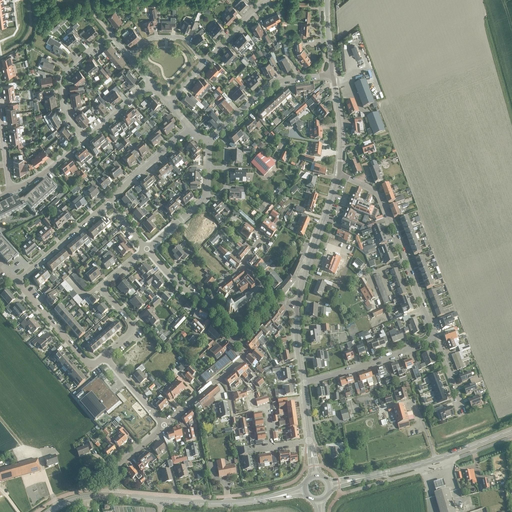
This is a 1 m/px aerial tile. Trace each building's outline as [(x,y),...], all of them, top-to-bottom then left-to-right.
[(241,12),(248,5),(246,4),(249,1),(247,0),(240,0),(238,2),(240,4),(236,7),(241,12)] [(222,19),(228,24),(233,20),(236,17),(235,15),(237,12),(231,6),(228,9),(230,11),(222,19)] [(310,21),(311,11),(303,10),(303,16),(305,16),(305,21),(310,21)] [(115,27),(122,21),(114,12),(108,18),(113,24),(112,24),(115,27)] [(280,20),(277,14),(273,16),(264,21),(268,28),(277,24),(276,22),(280,20)] [(175,27),(175,23),(175,17),(170,17),(170,23),(161,23),(161,31),(171,31),(171,27),(175,27)] [(131,19),(127,21),(129,25),(130,24),(132,27),(135,26),(131,19)] [(194,20),(191,19),(189,23),(184,21),(180,29),(188,33),(191,27),(194,28),(197,22),(194,20)] [(151,26),(154,25),(152,21),(142,24),(144,29),(145,28),(146,33),(153,31),(151,26)] [(212,34),(216,38),(221,33),(220,32),(224,28),(217,22),(209,31),(212,34)] [(256,37),(263,33),(258,24),(251,28),(256,37)] [(307,34),(309,35),(310,24),(301,24),(300,38),(306,38),(307,34)] [(92,37),(98,33),(92,27),(85,33),(83,30),(79,34),(85,40),(87,38),(89,41),(92,38),(92,37)] [(79,35),(74,30),(73,29),(67,34),(69,37),(74,43),(78,39),(76,37),(79,35)] [(198,46),(205,40),(201,35),(204,32),(201,29),(194,35),(196,37),(193,40),(198,46)] [(130,46),(139,38),(133,30),(124,38),(130,46)] [(243,34),(238,38),(245,45),(247,42),(252,46),(254,44),(249,36),(247,34),(245,36),(243,34)] [(58,56),(62,49),(57,46),(59,42),(49,36),(46,43),(51,45),(50,47),(52,48),(50,51),(58,56)] [(74,43),(69,37),(65,40),(63,39),(61,41),(66,46),(68,44),(70,46),(74,43)] [(245,45),(238,38),(234,43),(236,45),(234,47),(241,54),(245,50),(242,47),(245,45)] [(107,56),(114,49),(110,45),(103,51),(107,56)] [(227,64),(236,55),(229,48),(224,54),(221,58),(227,64)] [(107,56),(111,60),(118,54),(114,49),(107,56)] [(301,62),(304,66),(311,61),(303,50),(297,55),(302,61),(301,62)] [(111,60),(114,64),(121,58),(118,54),(111,60)] [(41,67),(52,71),(54,65),(47,62),(48,59),(42,57),(40,63),(42,64),(41,67)] [(285,57),(278,61),(283,71),(290,68),(285,57)] [(121,58),(114,64),(118,69),(125,63),(121,58)] [(3,67),(2,68),(5,78),(13,76),(10,66),(12,66),(11,61),(3,64),(3,67)] [(94,72),(98,68),(92,61),(84,67),(90,73),(93,70),(94,72)] [(266,77),(274,73),(269,63),(261,67),(266,77)] [(211,69),(206,74),(212,80),(213,80),(215,80),(216,79),(216,77),(215,76),(219,71),(221,73),(224,70),(218,64),(215,67),(213,65),(210,68),(211,69)] [(98,70),(106,79),(109,76),(102,67),(98,70)] [(126,80),(132,74),(128,69),(126,71),(124,68),(117,74),(120,79),(123,76),(126,80)] [(76,75),(71,79),(76,85),(80,81),(82,83),(86,80),(85,78),(79,71),(76,74),(76,75)] [(261,78),(256,73),(253,75),(254,77),(247,83),(252,89),(256,86),(255,86),(259,82),(258,80),(261,78)] [(132,74),(126,80),(129,83),(127,85),(130,88),(135,84),(133,82),(136,79),(132,74)] [(42,87),(52,85),(51,77),(40,78),(42,87)] [(192,89),(198,94),(205,86),(208,88),(210,85),(204,80),(202,83),(199,80),(196,83),(196,84),(192,89)] [(363,108),(374,103),(365,80),(354,84),(363,108)] [(3,87),(4,93),(14,92),(14,88),(18,88),(17,81),(9,82),(9,86),(3,87)] [(302,86),(303,92),(308,92),(308,93),(311,93),(311,92),(314,90),(313,85),(310,86),(309,85),(302,86)] [(113,92),(111,94),(117,100),(121,97),(117,93),(120,91),(115,86),(111,89),(113,92)] [(303,92),(302,86),(295,87),(296,95),(299,95),(299,93),(303,92)] [(239,88),(231,95),(237,102),(242,97),(243,98),(246,95),(239,88)] [(71,99),(80,98),(80,95),(82,95),(82,92),(84,92),(84,89),(78,90),(77,90),(77,93),(70,94),(71,99)] [(280,94),(285,100),(290,95),(285,90),(280,94)] [(316,97),(322,92),(320,90),(312,96),(313,97),(312,98),(311,97),(312,97),(311,95),(309,97),(310,99),(306,102),(309,105),(313,102),(316,106),(320,103),(315,97),(316,96),(316,97)] [(11,102),(20,101),(19,95),(14,95),(14,92),(4,93),(4,100),(11,99),(11,102)] [(117,100),(111,94),(109,96),(107,93),(103,96),(107,102),(109,100),(113,104),(117,100)] [(46,107),(55,106),(54,98),(55,98),(54,94),(44,96),(45,102),(46,102),(46,107)] [(195,94),(193,96),(202,104),(203,103),(196,96),(195,94)] [(275,98),(280,104),(285,100),(280,94),(275,98)] [(104,101),(99,95),(96,97),(100,102),(95,106),(101,113),(106,109),(101,103),(104,101)] [(202,104),(193,96),(190,98),(186,95),(184,97),(181,100),(191,109),(191,108),(193,106),(192,105),(195,102),(196,103),(202,108),(204,106),(202,104)] [(147,105),(150,108),(157,102),(153,98),(148,103),(146,100),(140,105),(143,108),(147,105)] [(271,102),(276,108),(280,104),(275,98),(271,102)] [(224,99),(218,104),(226,113),(232,108),(224,99)] [(350,115),(358,112),(354,100),(346,104),(349,111),(348,111),(350,115)] [(157,102),(150,108),(151,110),(150,111),(152,112),(149,115),(151,118),(157,113),(155,111),(160,106),(157,102)] [(266,107),(271,112),(276,108),(271,102),(266,107)] [(6,115),(16,114),(16,111),(18,110),(17,103),(8,104),(9,108),(8,108),(7,108),(6,108),(5,109),(5,113),(6,113),(6,115)] [(299,108),(294,112),(297,116),(303,110),(307,114),(310,112),(304,105),(299,109),(299,108)] [(322,106),(317,111),(323,119),(325,117),(326,116),(329,114),(327,112),(322,106)] [(261,111),(266,116),(271,112),(266,107),(261,111)] [(75,117),(79,121),(86,115),(89,113),(91,111),(89,108),(84,113),(82,111),(75,117)] [(128,113),(133,119),(135,117),(136,119),(140,115),(136,110),(134,112),(132,109),(128,113)] [(266,116),(261,111),(257,115),(262,121),(266,116)] [(48,123),(58,117),(55,112),(51,115),(49,112),(43,116),(48,123)] [(216,116),(212,112),(209,114),(212,117),(207,121),(213,128),(218,123),(213,118),(216,116)] [(133,123),(131,121),(133,119),(128,113),(124,116),(125,118),(122,120),(128,127),(133,123)] [(374,136),(385,132),(378,113),(367,117),(374,136)] [(16,114),(6,115),(7,117),(6,117),(7,121),(7,122),(9,122),(9,121),(11,121),(12,124),(20,123),(19,116),(16,117),(16,114)] [(86,115),(79,121),(82,125),(88,120),(90,122),(96,118),(94,115),(92,117),(90,115),(87,117),(86,115)] [(171,125),(174,122),(169,116),(165,119),(168,122),(160,129),(166,136),(170,132),(169,131),(174,127),(171,125)] [(291,126),(298,121),(295,116),(287,121),(291,126)] [(48,123),(50,127),(52,130),(58,127),(56,124),(61,121),(58,117),(48,123)] [(352,131),(351,131),(351,134),(352,134),(353,135),(355,135),(356,135),(357,135),(357,136),(360,136),(359,135),(360,135),(359,130),(363,129),(362,123),(361,123),(361,119),(355,120),(355,124),(356,126),(352,127),(352,131)] [(258,129),(261,127),(256,121),(253,123),(251,120),(243,127),(249,133),(256,127),(258,129)] [(319,122),(310,123),(310,139),(314,139),(321,139),(321,133),(322,133),(322,129),(319,129),(319,122)] [(112,126),(118,134),(122,131),(123,132),(126,130),(122,126),(120,128),(116,123),(112,126)] [(24,131),(23,125),(12,126),(12,130),(8,130),(9,137),(20,135),(20,131),(24,131)] [(61,136),(69,130),(65,126),(59,130),(57,128),(52,133),(54,135),(58,132),(61,136)] [(118,134),(112,126),(107,130),(111,135),(109,136),(114,143),(117,141),(114,137),(118,134)] [(153,146),(161,140),(158,136),(160,134),(155,128),(152,130),(154,131),(152,132),(154,135),(148,140),(153,146)] [(69,130),(61,136),(63,138),(62,139),(62,140),(63,142),(61,143),(63,146),(68,141),(66,139),(72,134),(69,130)] [(233,134),(238,141),(241,138),(243,141),(245,140),(246,141),(249,139),(244,133),(241,135),(237,130),(233,134)] [(238,141),(233,134),(228,138),(232,142),(229,145),(231,148),(234,148),(236,147),(234,145),(238,141)] [(20,135),(9,137),(10,143),(14,143),(14,146),(25,144),(25,139),(21,139),(20,135)] [(100,136),(95,140),(100,147),(103,144),(106,147),(110,144),(106,139),(104,141),(100,136)] [(97,150),(100,147),(95,140),(90,145),(88,148),(95,157),(100,153),(97,150)] [(189,153),(196,147),(192,143),(190,141),(183,147),(185,150),(186,149),(189,153)] [(373,153),(376,152),(374,146),(372,146),(371,144),(371,145),(370,141),(363,144),(365,147),(362,148),(364,155),(368,154),(368,155),(373,153),(373,154),(374,153),(373,153)] [(134,147),(130,150),(137,158),(140,155),(142,157),(148,151),(141,144),(135,149),(134,147)] [(310,155),(314,156),(319,157),(321,145),(316,144),(314,151),(311,150),(310,155)] [(196,147),(189,153),(193,157),(192,158),(194,160),(199,155),(197,153),(199,151),(196,147)] [(36,167),(45,160),(44,160),(49,157),(43,150),(36,155),(37,156),(31,160),(36,167)] [(83,150),(79,153),(84,160),(87,158),(89,161),(93,157),(88,152),(86,154),(83,150)] [(137,158),(130,150),(127,153),(128,155),(123,160),(123,161),(122,162),(125,165),(126,164),(129,167),(135,162),(134,161),(137,158)] [(241,156),(242,152),(230,151),(230,156),(232,156),(232,163),(241,164),(241,159),(239,159),(239,156),(241,156)] [(258,167),(256,169),(263,176),(272,168),(275,165),(267,158),(261,153),(260,154),(258,152),(255,154),(258,157),(252,162),(258,167)] [(84,160),(79,153),(75,157),(78,161),(76,163),(80,168),(84,165),(82,162),(84,160)] [(172,157),(178,164),(181,161),(184,165),(186,162),(182,157),(180,159),(176,154),(172,157)] [(172,157),(168,160),(170,163),(168,164),(175,172),(177,170),(175,167),(178,164),(172,157)] [(14,176),(18,175),(18,174),(25,173),(24,172),(27,172),(26,164),(23,164),(23,160),(13,161),(14,166),(15,172),(14,172),(14,176)] [(370,169),(375,184),(383,180),(378,166),(376,160),(370,162),(372,168),(370,169)] [(355,174),(362,171),(359,164),(357,165),(355,161),(350,163),(355,174)] [(60,169),(62,172),(62,173),(62,174),(63,175),(64,175),(65,175),(70,171),(72,174),(76,171),(69,162),(60,169)] [(118,177),(122,174),(119,170),(121,168),(116,162),(112,165),(116,169),(109,174),(114,179),(117,177),(118,177)] [(163,164),(159,167),(165,174),(169,171),(170,172),(172,170),(175,172),(168,164),(166,167),(163,164)] [(317,173),(325,175),(326,168),(320,167),(320,166),(315,164),(313,172),(317,173)] [(158,179),(163,184),(165,182),(161,177),(165,174),(159,167),(155,171),(157,174),(155,176),(158,179)] [(190,175),(190,180),(199,180),(199,175),(196,175),(196,170),(189,170),(189,175),(190,175)] [(245,183),(245,171),(234,170),(234,174),(230,174),(229,182),(245,183)] [(86,177),(82,171),(79,174),(81,176),(78,178),(81,181),(86,177)] [(95,180),(103,190),(110,184),(107,180),(109,178),(104,173),(101,175),(104,178),(102,181),(100,178),(98,178),(95,180)] [(314,189),(316,178),(309,176),(309,174),(306,174),(301,179),(308,181),(306,187),(314,189)] [(150,176),(145,180),(150,186),(153,184),(155,187),(157,185),(159,187),(163,184),(158,179),(155,182),(150,176)] [(0,256),(2,259),(5,262),(7,264),(12,259),(16,255),(6,244),(1,239),(0,236),(0,218),(25,205),(28,204),(32,209),(54,189),(46,179),(44,182),(40,184),(38,187),(35,189),(32,192),(29,194),(27,197),(24,200),(23,199),(20,201),(19,201),(17,196),(6,201),(4,202),(0,204),(0,256)] [(148,189),(150,186),(145,180),(140,185),(145,190),(142,192),(148,199),(151,197),(147,193),(149,191),(148,189)] [(199,180),(190,180),(190,189),(191,190),(196,190),(196,185),(199,185),(199,180)] [(87,194),(92,200),(99,194),(95,190),(98,188),(92,181),(89,184),(93,188),(87,194)] [(384,192),(391,189),(389,183),(382,186),(384,192)] [(187,192),(183,195),(188,202),(193,198),(190,195),(192,193),(188,188),(186,191),(187,192)] [(229,191),(229,199),(238,199),(241,200),(241,193),(243,193),(243,188),(235,188),(235,191),(229,191)] [(357,188),(353,196),(358,198),(362,190),(357,188)] [(386,197),(393,195),(391,189),(384,192),(386,197)] [(178,194),(174,198),(178,203),(181,201),(184,206),(188,202),(183,195),(181,197),(178,194)] [(308,202),(315,204),(317,196),(311,194),(310,198),(309,198),(308,202)] [(133,209),(139,204),(136,200),(133,202),(128,195),(122,200),(125,204),(129,208),(131,207),(133,209)] [(359,198),(359,199),(358,198),(353,196),(351,202),(348,201),(345,207),(371,217),(371,216),(375,218),(377,212),(373,210),(374,209),(367,206),(371,196),(367,195),(364,201),(359,198)] [(403,196),(394,199),(393,195),(386,197),(388,203),(395,201),(396,203),(405,200),(403,196)] [(168,204),(169,205),(174,211),(178,208),(176,205),(178,203),(174,198),(172,196),(169,198),(171,200),(168,204)] [(84,207),(87,204),(81,197),(72,204),(77,210),(83,205),(84,207)] [(58,199),(41,214),(43,216),(60,201),(58,199)] [(214,205),(220,212),(224,209),(227,213),(230,211),(225,205),(223,207),(218,202),(214,205)] [(315,204),(308,202),(306,207),(307,207),(306,211),(312,213),(315,204)] [(390,207),(392,212),(398,210),(396,204),(390,207)] [(168,212),(170,215),(174,211),(169,205),(165,209),(163,207),(161,209),(165,214),(168,212)] [(210,209),(213,212),(210,214),(218,224),(222,221),(217,215),(220,212),(214,205),(210,209)] [(64,206),(60,209),(58,211),(62,215),(53,223),(58,229),(70,219),(67,216),(69,213),(66,209),(64,206)] [(273,208),(271,206),(268,209),(268,210),(264,214),(266,216),(273,208)] [(139,221),(145,216),(139,209),(133,214),(139,221)] [(348,209),(344,219),(356,224),(357,221),(353,220),(356,213),(348,209)] [(400,216),(400,213),(401,212),(400,209),(398,210),(392,212),(394,218),(400,216)] [(237,213),(253,227),(255,225),(239,210),(237,213)] [(205,211),(199,216),(206,224),(212,219),(205,211)] [(143,226),(150,233),(156,228),(150,222),(154,218),(151,215),(144,221),(146,223),(143,226)] [(199,216),(194,221),(200,229),(206,224),(199,216)] [(400,219),(403,226),(410,223),(408,216),(400,219)] [(100,222),(106,229),(110,225),(112,223),(109,220),(107,222),(104,218),(100,222)] [(299,226),(306,229),(309,220),(304,218),(302,222),(301,221),(299,226)] [(48,228),(51,225),(45,219),(43,222),(48,228)] [(342,222),(341,224),(343,225),(349,227),(350,225),(355,226),(356,224),(344,219),(343,220),(342,220),(342,222)] [(194,221),(188,226),(195,234),(200,229),(194,221)] [(96,226),(101,232),(106,229),(100,222),(96,226)] [(270,227),(272,224),(269,222),(268,224),(264,222),(259,230),(265,234),(264,235),(270,227)] [(248,240),(253,234),(251,233),(254,230),(246,223),(243,226),(245,228),(240,233),(248,240)] [(405,231),(413,228),(410,223),(403,226),(405,231)] [(374,230),(373,230),(376,237),(384,234),(381,227),(380,227),(380,225),(377,226),(373,228),(374,230)] [(101,232),(96,226),(92,229),(97,236),(101,232)] [(188,226),(184,230),(191,237),(195,234),(188,226)] [(303,237),(306,229),(299,226),(297,230),(298,231),(297,234),(303,237)] [(270,227),(264,235),(270,239),(276,231),(270,227)] [(43,242),(52,234),(46,228),(38,236),(43,242)] [(405,231),(407,237),(415,234),(413,228),(405,231)] [(97,236),(92,229),(88,233),(93,239),(97,236)] [(184,230),(180,233),(187,241),(191,237),(184,230)] [(337,236),(339,237),(338,240),(346,244),(349,235),(346,234),(339,231),(337,236)] [(78,238),(84,244),(88,241),(83,234),(78,238)] [(212,245),(219,238),(216,234),(209,241),(212,245)] [(376,238),(379,245),(387,242),(384,234),(376,237),(376,238)] [(415,234),(407,237),(409,243),(417,240),(415,234)] [(125,246),(127,244),(121,236),(118,238),(123,244),(116,249),(123,257),(129,251),(125,246)] [(29,243),(21,250),(27,256),(36,248),(34,246),(36,244),(31,238),(28,241),(29,243)] [(84,244),(78,238),(74,241),(80,248),(84,244)] [(409,243),(412,249),(419,246),(417,240),(409,243)] [(80,248),(74,241),(70,245),(76,251),(80,248)] [(240,248),(246,253),(249,250),(243,245),(242,246),(238,243),(236,245),(238,246),(237,246),(240,248)] [(216,248),(221,253),(224,249),(219,244),(216,248)] [(76,251),(70,245),(66,248),(72,255),(76,251)] [(366,252),(375,249),(376,248),(375,245),(365,248),(363,249),(365,253),(366,252)] [(383,256),(391,253),(389,246),(380,249),(383,256)] [(419,246),(412,249),(414,255),(422,252),(419,246)] [(184,259),(190,254),(187,252),(184,254),(178,247),(172,252),(176,257),(175,258),(177,260),(182,257),(184,259)] [(246,253),(240,248),(235,255),(241,260),(246,253)] [(228,253),(224,249),(221,253),(224,256),(223,258),(237,269),(241,264),(230,255),(230,254),(229,253),(229,254),(228,253)] [(59,255),(64,261),(69,258),(63,251),(59,255)] [(102,258),(104,260),(101,263),(106,270),(114,263),(112,260),(114,258),(109,252),(102,258)] [(391,253),(383,256),(386,264),(394,261),(391,253)] [(55,258),(60,265),(64,261),(59,255),(55,258)] [(252,256),(246,263),(256,271),(261,265),(261,264),(261,263),(262,261),(259,259),(257,258),(257,259),(252,256)] [(261,265),(256,271),(260,275),(261,275),(263,277),(266,273),(265,271),(266,270),(267,271),(269,268),(268,267),(267,268),(263,264),(264,262),(265,263),(266,261),(267,262),(270,258),(267,256),(263,261),(262,261),(261,263),(261,264),(261,265)] [(295,281),(295,280),(296,279),(298,274),(302,265),(301,264),(304,259),(299,256),(289,276),(279,288),(275,292),(282,298),(287,293),(291,287),(293,285),(293,284),(295,281)] [(333,256),(332,259),(328,258),(327,262),(328,263),(325,270),(335,274),(341,259),(333,256)] [(418,266),(424,263),(425,263),(423,257),(416,260),(418,266)] [(60,265),(55,258),(51,262),(56,268),(60,265)] [(363,265),(358,260),(355,263),(360,268),(363,265)] [(56,268),(51,262),(47,265),(52,272),(56,268)] [(91,282),(94,280),(100,275),(97,272),(100,270),(94,263),(92,266),(94,268),(86,275),(91,282)] [(420,271),(428,269),(425,263),(424,263),(418,266),(420,271)] [(145,281),(145,280),(151,275),(149,273),(152,270),(150,268),(149,269),(145,264),(139,270),(143,275),(141,277),(145,281)] [(390,271),(393,277),(400,275),(397,268),(390,271)] [(422,277),(424,277),(430,274),(428,269),(420,271),(422,277)] [(225,285),(224,285),(229,290),(235,286),(236,287),(241,294),(248,289),(250,291),(257,286),(252,280),(250,278),(247,274),(243,270),(239,273),(236,275),(234,277),(230,280),(225,285)] [(44,271),(38,276),(44,283),(48,279),(52,283),(56,281),(51,275),(49,277),(44,271)] [(274,290),(282,283),(273,273),(265,280),(274,290)] [(424,283),(432,280),(430,274),(424,277),(422,277),(424,283)] [(214,281),(213,280),(206,275),(205,277),(207,279),(204,283),(209,288),(214,281)] [(400,275),(393,277),(395,284),(402,281),(400,275)] [(38,276),(33,280),(39,287),(44,283),(38,276)] [(151,277),(147,280),(145,282),(148,285),(152,282),(158,289),(164,284),(157,276),(153,279),(151,277)] [(371,300),(375,298),(364,279),(359,281),(371,300)] [(325,280),(323,283),(319,281),(314,294),(321,297),(326,285),(331,287),(333,283),(325,280)] [(432,280),(424,283),(427,289),(434,286),(432,280)] [(125,295),(132,290),(125,281),(117,288),(120,291),(121,290),(125,295)] [(395,284),(397,290),(404,287),(402,281),(395,284)] [(220,289),(216,294),(224,300),(227,294),(230,291),(229,290),(224,285),(221,287),(220,289)] [(238,311),(237,311),(240,309),(241,309),(240,308),(243,307),(244,307),(244,306),(246,305),(247,305),(247,304),(251,301),(252,301),(261,295),(262,294),(261,294),(260,292),(262,291),(261,289),(259,290),(258,288),(258,287),(257,288),(250,293),(249,291),(242,295),(243,296),(242,297),(242,296),(241,297),(241,296),(240,296),(241,297),(238,299),(238,298),(237,298),(238,299),(235,301),(235,300),(234,300),(235,301),(233,303),(232,302),(232,303),(229,305),(229,304),(228,304),(229,305),(228,305),(229,306),(228,307),(229,308),(227,309),(226,309),(225,309),(226,310),(225,310),(225,311),(226,310),(228,313),(227,313),(228,314),(229,314),(230,314),(229,313),(230,312),(231,313),(232,313),(232,312),(233,312),(234,313),(235,313),(236,315),(239,313),(238,311)] [(404,287),(397,290),(400,296),(407,294),(404,287)] [(428,292),(431,299),(438,296),(435,290),(428,292)] [(6,307),(8,309),(13,305),(11,303),(15,300),(7,291),(1,296),(8,305),(6,307)] [(46,302),(51,307),(57,302),(52,298),(56,294),(54,291),(47,297),(49,299),(46,302)] [(138,310),(144,305),(137,297),(140,295),(137,292),(132,297),(134,300),(130,303),(133,306),(134,305),(138,310)] [(161,298),(166,303),(170,298),(165,293),(161,298)] [(92,306),(99,301),(94,296),(89,300),(87,298),(83,302),(80,304),(82,306),(86,303),(88,306),(90,304),(92,306)] [(433,305),(440,302),(438,296),(431,299),(433,305)] [(401,305),(402,308),(411,304),(408,297),(402,300),(404,304),(401,305)] [(153,307),(160,302),(158,299),(151,305),(153,307)] [(433,305),(435,311),(442,308),(440,302),(433,305)] [(13,305),(8,309),(7,311),(10,314),(13,311),(19,317),(25,312),(19,304),(15,307),(13,305)] [(411,304),(402,308),(404,314),(413,311),(411,304)] [(95,312),(96,311),(97,310),(100,313),(97,316),(101,320),(105,316),(104,314),(107,311),(103,305),(101,307),(99,305),(93,310),(95,312)] [(279,305),(274,312),(281,318),(283,319),(284,318),(282,316),(286,311),(279,305)] [(317,318),(318,305),(310,305),(309,317),(317,318)] [(58,316),(64,310),(60,306),(54,311),(58,316)] [(374,317),(386,312),(384,307),(372,313),(374,317)] [(321,316),(328,317),(328,314),(330,314),(331,309),(322,308),(321,316)] [(442,308),(435,311),(438,317),(445,315),(442,308)] [(152,326),(158,321),(151,314),(153,312),(151,309),(142,317),(146,321),(147,320),(152,326)] [(206,320),(208,314),(200,311),(196,309),(192,318),(202,321),(203,319),(206,320)] [(58,316),(62,320),(68,315),(64,310),(58,316)] [(281,318),(274,312),(268,320),(277,328),(280,331),(282,329),(276,323),(281,318)] [(448,326),(454,323),(452,318),(458,316),(457,312),(444,317),(445,320),(439,322),(442,330),(449,328),(448,326)] [(62,320),(66,325),(72,320),(68,315),(62,320)] [(172,327),(175,330),(185,319),(182,316),(172,327)] [(26,320),(21,325),(24,329),(26,327),(33,334),(39,329),(36,326),(37,325),(32,320),(28,323),(26,320)] [(66,325),(70,330),(76,324),(72,320),(66,325)] [(204,330),(204,329),(195,320),(191,324),(200,334),(204,330)] [(277,328),(268,320),(262,326),(269,333),(269,332),(271,331),(268,328),(270,326),(275,330),(277,328)] [(410,322),(411,326),(409,327),(411,332),(413,332),(414,335),(421,332),(417,320),(410,322)] [(210,324),(207,321),(201,326),(205,329),(210,324)] [(111,327),(116,333),(121,329),(116,323),(111,327)] [(70,330),(74,334),(80,329),(76,324),(70,330)] [(208,331),(214,337),(217,340),(222,335),(212,326),(208,331)] [(271,334),(269,332),(269,333),(262,326),(258,331),(263,336),(265,338),(267,335),(269,336),(271,334)] [(112,337),(116,333),(111,327),(106,331),(112,337)] [(319,335),(321,335),(320,327),(313,328),(313,332),(310,332),(312,344),(320,343),(319,335)] [(447,342),(456,339),(459,338),(458,336),(457,336),(455,331),(458,330),(456,327),(445,331),(446,334),(444,335),(447,342)] [(85,334),(80,329),(74,334),(79,339),(85,334)] [(393,342),(404,338),(401,332),(397,334),(395,330),(389,333),(393,342)] [(102,335),(107,341),(112,337),(106,331),(102,335)] [(258,331),(252,338),(260,345),(261,346),(263,344),(259,340),(263,336),(258,331)] [(377,341),(379,348),(386,345),(383,339),(386,338),(383,331),(380,332),(382,336),(380,337),(381,340),(377,341)] [(147,332),(141,337),(148,345),(154,340),(147,332)] [(42,350),(51,342),(46,335),(39,341),(37,339),(31,343),(35,347),(38,344),(42,350)] [(102,345),(107,341),(102,335),(97,339),(102,345)] [(379,348),(377,341),(373,343),(370,335),(365,337),(368,345),(371,344),(373,350),(379,348)] [(141,337),(138,341),(144,348),(148,345),(141,337)] [(192,346),(198,341),(194,337),(188,342),(192,346)] [(252,338),(245,345),(253,352),(260,345),(252,338)] [(92,343),(98,349),(102,345),(97,339),(92,343)] [(456,339),(447,342),(450,350),(458,347),(459,350),(465,347),(464,345),(459,346),(456,339)] [(138,341),(134,344),(141,351),(144,348),(138,341)] [(226,354),(226,355),(233,349),(227,342),(220,348),(214,342),(211,345),(214,348),(209,352),(216,360),(224,353),(225,352),(227,353),(226,354)] [(351,350),(354,349),(351,342),(346,344),(348,349),(347,349),(348,353),(345,354),(347,361),(354,358),(351,350)] [(359,355),(366,353),(362,342),(359,343),(360,347),(356,348),(359,355)] [(93,353),(98,349),(92,343),(88,347),(93,353)] [(134,344),(131,347),(137,355),(141,351),(134,344)] [(459,350),(460,352),(452,355),(455,363),(462,360),(461,358),(463,357),(462,352),(471,349),(470,346),(465,347),(459,350)] [(131,347),(125,352),(132,359),(137,355),(131,347)] [(233,349),(226,355),(225,356),(200,376),(206,384),(232,363),(239,357),(237,354),(233,349)] [(251,356),(256,361),(259,363),(263,358),(255,351),(251,356)] [(57,360),(59,362),(65,357),(60,352),(58,354),(56,352),(50,358),(54,363),(57,360)] [(125,352),(119,357),(126,365),(132,359),(125,352)] [(284,362),(289,361),(288,352),(282,353),(283,355),(279,356),(282,362),(284,361),(284,362)] [(323,360),(324,360),(323,352),(318,353),(319,361),(313,362),(314,370),(321,369),(321,366),(324,366),(323,360)] [(431,352),(424,355),(422,356),(425,363),(420,365),(421,369),(435,363),(431,352)] [(250,355),(246,360),(249,363),(252,366),(256,361),(251,356),(250,355)] [(59,362),(63,367),(69,362),(65,357),(59,362)] [(467,358),(463,360),(462,360),(455,363),(458,370),(466,367),(465,364),(464,364),(463,362),(470,360),(469,357),(467,358)] [(411,367),(413,371),(416,380),(421,379),(416,364),(413,365),(411,360),(404,363),(406,369),(411,367)] [(69,362),(63,367),(67,372),(73,366),(69,362)] [(243,364),(238,368),(250,381),(253,378),(250,375),(249,376),(246,372),(248,370),(243,364)] [(399,376),(405,374),(403,368),(400,369),(397,364),(391,366),(393,373),(398,371),(398,373),(399,376)] [(67,372),(71,376),(77,371),(73,366),(67,372)] [(144,369),(141,366),(135,371),(137,373),(133,376),(140,384),(146,379),(140,373),(144,369)] [(186,371),(192,377),(195,373),(190,367),(186,371)] [(241,375),(245,379),(248,383),(250,381),(238,368),(234,372),(239,377),(241,375)] [(379,378),(386,375),(384,368),(377,370),(379,378)] [(280,371),(278,372),(279,375),(282,375),(283,381),(290,380),(289,370),(282,371),(280,371)] [(71,376),(75,381),(81,376),(77,371),(71,376)] [(185,377),(190,383),(194,380),(188,373),(186,375),(184,372),(180,375),(183,378),(185,377)] [(371,372),(364,374),(367,380),(368,385),(373,383),(374,385),(377,384),(375,375),(372,376),(371,372)] [(471,382),(479,380),(477,376),(472,378),(470,372),(460,376),(462,382),(470,380),(471,382)] [(236,387),(240,384),(238,382),(239,380),(238,379),(232,373),(228,376),(233,383),(235,381),(236,383),(234,385),(236,387)] [(362,382),(367,380),(364,374),(358,376),(360,381),(358,381),(360,387),(360,390),(364,388),(362,382)] [(437,374),(428,378),(431,384),(440,381),(437,374)] [(392,384),(391,379),(389,375),(384,377),(385,381),(387,386),(392,384)] [(81,376),(75,381),(79,386),(85,381),(81,376)] [(233,383),(228,376),(224,380),(229,386),(233,383)] [(346,378),(348,385),(354,383),(352,377),(346,378)] [(177,381),(171,386),(179,394),(184,389),(181,385),(183,383),(179,378),(176,380),(177,381)] [(259,378),(255,382),(259,387),(264,383),(259,378)] [(348,385),(346,378),(340,380),(342,387),(348,385)] [(86,388),(75,397),(82,404),(87,411),(95,419),(106,410),(107,411),(118,402),(111,394),(98,379),(87,389),(86,388)] [(479,380),(471,382),(472,385),(465,388),(467,394),(477,391),(475,385),(482,383),(481,379),(479,380)] [(440,381),(431,384),(433,390),(442,387),(440,381)] [(284,396),(286,396),(292,395),(291,388),(289,388),(289,385),(282,386),(282,389),(285,389),(285,393),(284,393),(284,396)] [(318,393),(318,394),(319,399),(325,398),(329,397),(328,389),(327,389),(327,385),(322,386),(323,389),(318,390),(318,393)] [(179,394),(171,386),(163,394),(170,400),(172,398),(173,399),(179,394)] [(205,395),(212,403),(215,401),(212,398),(220,391),(215,386),(205,395)] [(442,387),(433,390),(436,397),(445,393),(442,387)] [(408,388),(397,391),(398,398),(400,397),(401,401),(408,399),(407,393),(409,392),(408,388)] [(250,406),(256,404),(252,391),(246,393),(250,406)] [(481,396),(485,394),(484,391),(475,395),(476,397),(469,400),(470,404),(471,403),(473,408),(477,407),(482,405),(479,399),(482,398),(481,396)] [(235,401),(247,398),(245,392),(233,396),(235,401)] [(445,393),(436,397),(438,403),(447,400),(445,393)] [(212,403),(205,395),(192,406),(198,412),(202,408),(204,410),(212,403)] [(159,401),(159,402),(164,408),(168,404),(160,396),(159,396),(157,398),(159,401)] [(164,408),(159,402),(155,405),(152,402),(151,404),(155,409),(157,408),(160,411),(164,408)] [(218,405),(221,419),(229,417),(226,403),(218,405)] [(410,426),(409,421),(414,420),(412,412),(407,413),(404,405),(393,408),(399,430),(410,426)] [(332,416),(335,416),(335,412),(332,413),(331,406),(324,407),(324,413),(323,413),(323,416),(325,416),(325,417),(332,416)] [(443,421),(454,417),(451,407),(443,410),(442,407),(434,410),(435,413),(440,411),(443,421)] [(193,416),(193,415),(193,414),(193,413),(191,411),(189,412),(185,415),(181,419),(185,424),(188,422),(189,422),(192,420),(191,419),(194,417),(193,416)] [(347,412),(341,413),(343,421),(350,419),(347,412)] [(240,437),(247,436),(244,419),(239,420),(241,429),(238,430),(239,436),(240,436),(240,437)] [(296,420),(288,421),(278,422),(279,427),(289,425),(289,428),(296,427),(297,427),(296,420)] [(172,430),(172,432),(175,439),(176,441),(180,440),(180,438),(182,437),(178,425),(175,427),(176,429),(172,430)] [(118,438),(123,444),(127,441),(125,438),(128,435),(122,427),(118,430),(119,432),(117,434),(120,437),(118,438)] [(286,439),(290,438),(290,441),(299,440),(297,430),(296,430),(296,427),(289,428),(289,431),(290,435),(286,436),(286,439)] [(184,431),(186,442),(194,440),(192,429),(187,430),(184,431)] [(171,445),(170,441),(175,439),(172,432),(166,434),(167,436),(163,438),(167,447),(171,445)] [(264,434),(254,436),(254,439),(257,438),(257,441),(255,442),(255,446),(263,444),(262,441),(265,440),(264,436),(265,436),(264,434)] [(103,440),(105,442),(109,447),(103,452),(108,457),(115,450),(112,446),(113,445),(107,437),(103,440)] [(123,444),(118,438),(113,442),(119,448),(123,444)] [(152,449),(158,456),(166,449),(159,441),(156,443),(157,445),(152,449)] [(79,457),(89,453),(86,446),(76,450),(79,457)] [(251,469),(252,469),(251,458),(246,458),(245,455),(247,455),(246,448),(239,449),(240,456),(242,456),(243,459),(241,459),(242,464),(243,464),(244,470),(246,470),(246,471),(251,470),(251,469)] [(196,451),(189,452),(190,458),(187,458),(188,462),(193,461),(192,457),(197,456),(196,451)] [(288,451),(278,453),(280,463),(289,461),(290,463),(297,462),(296,454),(289,455),(288,451)] [(151,454),(149,456),(146,452),(141,456),(147,464),(150,461),(152,463),(156,460),(151,454)] [(276,464),(275,457),(270,457),(270,454),(258,456),(259,465),(271,463),(271,465),(276,464)] [(47,467),(58,464),(55,456),(45,459),(47,467)] [(140,471),(141,471),(143,472),(145,470),(143,467),(147,464),(141,456),(136,460),(139,462),(135,465),(140,471)] [(37,459),(18,465),(21,476),(40,471),(37,459)] [(191,462),(188,463),(187,461),(183,462),(184,466),(177,468),(179,479),(187,477),(185,469),(193,467),(191,462)] [(218,468),(217,468),(219,477),(235,474),(234,465),(225,467),(224,461),(217,462),(218,468)] [(21,476),(18,465),(0,469),(0,482),(1,487),(6,486),(5,481),(21,476)] [(138,480),(141,478),(138,474),(136,471),(135,472),(131,468),(128,470),(128,469),(125,471),(132,479),(135,476),(138,480)] [(161,471),(164,483),(172,481),(169,469),(161,471)] [(473,470),(465,472),(467,482),(472,480),(472,484),(477,483),(476,479),(475,480),(473,470)] [(434,482),(437,492),(446,490),(443,479),(434,482)] [(439,511),(455,511),(448,489),(446,490),(437,492),(434,493),(439,511)]
